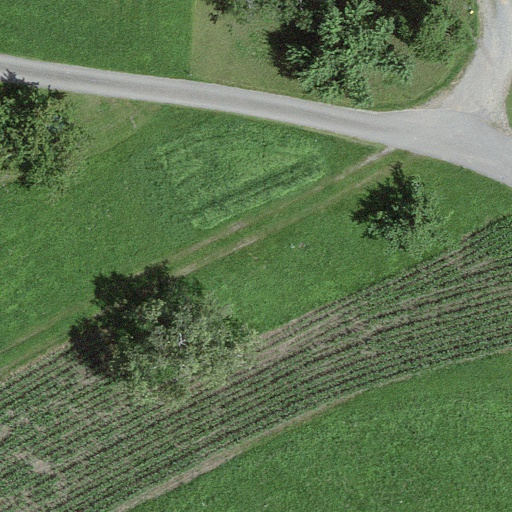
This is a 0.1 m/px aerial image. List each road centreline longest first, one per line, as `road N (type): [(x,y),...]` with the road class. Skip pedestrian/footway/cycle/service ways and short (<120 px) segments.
road 1 (residential): [(0,65),(298,110)]
road 2 (residential): [(511,175),(440,144),(298,110)]
